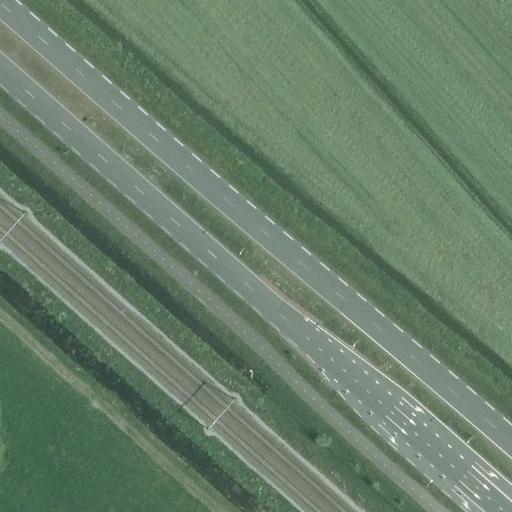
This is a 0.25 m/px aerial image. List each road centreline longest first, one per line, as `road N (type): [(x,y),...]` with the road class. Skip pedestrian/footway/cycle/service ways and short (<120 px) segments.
road 1 (primary): [(511,444),(0,1)]
road 2 (primary): [(0,65),(502,511)]
road 3 (track): [(0,316),(219,511)]
